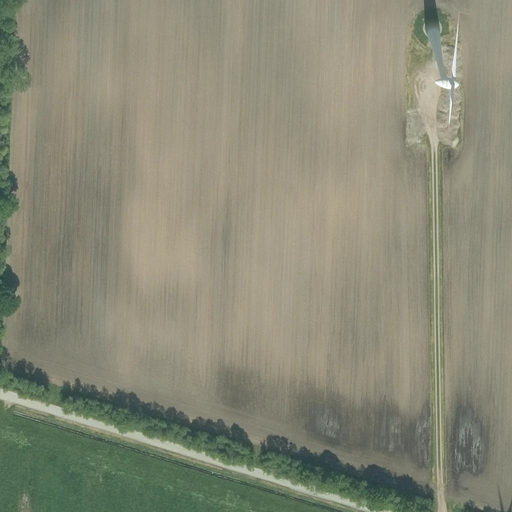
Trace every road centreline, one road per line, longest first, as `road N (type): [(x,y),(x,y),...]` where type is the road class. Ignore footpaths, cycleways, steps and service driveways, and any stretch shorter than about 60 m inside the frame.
road 1 (track): [(439,511),(430,46)]
road 2 (track): [(0,395),(379,511)]
